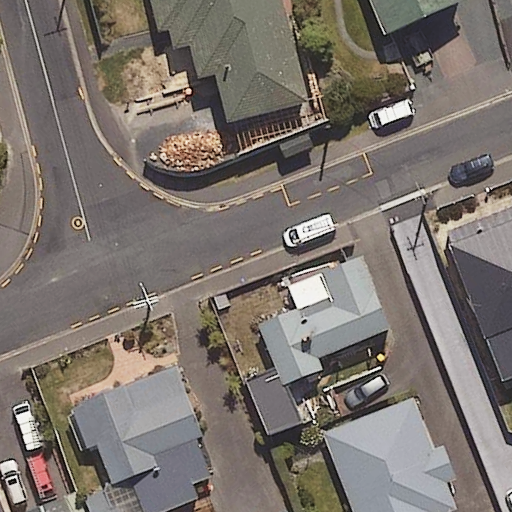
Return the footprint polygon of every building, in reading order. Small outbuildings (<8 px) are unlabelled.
[(310,104),(283,0),(155,0),(163,31),(175,28),(181,53),(194,49),(202,78),(217,74),(231,125),(310,104)] [(372,0),(388,37),(468,4),(465,0),(372,0)] [(511,210),(444,236),(499,384),(511,379),(511,210)] [(250,386),(271,438),(304,424),(288,386),(325,372),(320,358),(391,332),(365,261),(291,288),(300,313),(263,326),(280,374),(250,386)] [(198,442),(205,439),(175,367),(78,408),(113,490),(87,501),(91,511),(167,511),(198,499),(193,487),(214,478),(198,442)] [(453,511),(458,510),(448,485),(456,482),(444,448),(434,452),(414,400),(325,434),(355,511),(453,511)] [(8,511),(0,491),(0,511),(8,511)] [(74,511),(70,499),(35,511),(74,511)]
